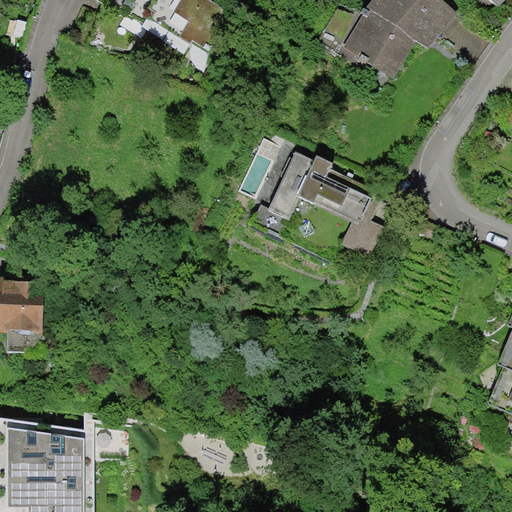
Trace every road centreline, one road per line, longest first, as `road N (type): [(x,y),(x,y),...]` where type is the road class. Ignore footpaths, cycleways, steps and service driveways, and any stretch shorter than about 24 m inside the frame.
road 1 (residential): [(511,41),(460,113),(435,169),(445,195),(511,240)]
road 2 (residential): [(0,201),(59,0)]
